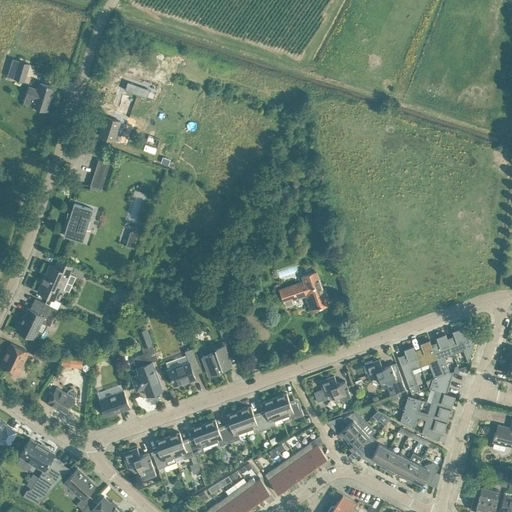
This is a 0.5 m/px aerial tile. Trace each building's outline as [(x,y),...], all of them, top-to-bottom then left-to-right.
[(14,78),(23,81),(29,63),(13,58),(10,66),(17,68),(14,78)] [(127,81),(125,89),(147,97),(150,89),(127,81)] [(47,108),(53,87),(40,82),(38,89),(29,86),(26,94),(36,97),(34,104),(47,108)] [(114,140),(120,121),(105,116),(99,135),(114,140)] [(168,166),(170,159),(162,156),(160,163),(168,166)] [(109,162),(98,159),(90,185),(91,185),(91,187),(90,187),(90,188),(97,189),(97,187),(101,189),(109,162)] [(93,209),(74,203),(71,213),(68,212),(67,212),(66,220),(68,220),(64,235),(82,241),(93,209)] [(130,231),(126,245),(134,248),(138,233),(130,231)] [(41,282),(37,291),(54,298),(63,279),(72,284),(76,276),(69,273),(73,266),(58,259),(55,266),(50,264),(46,273),(41,282)] [(238,268),(224,262),(222,268),(236,274),(238,268)] [(279,289),(284,302),(285,302),(286,307),(293,304),(291,299),(306,294),(307,299),(311,298),(314,308),(319,306),(319,307),(330,303),(325,290),(323,291),(316,271),(301,276),(303,281),(279,289)] [(50,325),(58,308),(49,304),(46,310),(33,303),(31,309),(28,307),(21,321),(19,320),(15,328),(34,337),(35,336),(36,337),(37,336),(39,331),(39,330),(38,330),(42,321),(50,325)] [(451,336),(447,337),(446,338),(452,352),(463,348),(466,357),(467,359),(468,358),(469,358),(477,335),(477,334),(476,333),(475,332),(474,332),(465,335),(461,327),(452,330),(454,336),(451,337),(451,336)] [(152,343),(146,328),(138,331),(143,346),(152,343)] [(452,352),(446,338),(447,337),(445,333),(436,336),(438,342),(433,343),(431,343),(442,374),(450,371),(444,355),(452,352)] [(231,364),(228,356),(234,354),(229,338),(222,340),(224,345),(215,348),(216,351),(202,356),(209,374),(219,370),(218,368),(222,366),(222,367),(231,364)] [(442,374),(431,343),(429,339),(420,342),(422,348),(417,349),(415,350),(414,350),(420,364),(428,361),(434,377),(442,374)] [(0,365),(17,373),(28,351),(11,343),(0,364),(0,365)] [(420,364),(414,350),(415,350),(413,345),(404,348),(406,354),(403,355),(403,354),(398,356),(411,392),(420,389),(412,367),(419,365),(420,364)] [(102,346),(102,354),(110,354),(110,346),(102,346)] [(46,360),(49,353),(37,347),(33,354),(46,360)] [(186,354),(166,362),(168,369),(174,385),(187,380),(187,381),(195,378),(191,367),(199,363),(193,347),(184,350),(186,354)] [(162,389),(152,361),(148,350),(132,356),(139,373),(131,376),(136,390),(144,387),(147,395),(162,389)] [(395,362),(390,364),(384,366),(381,365),(379,359),(365,364),(370,378),(372,378),(373,381),(377,382),(380,381),(381,383),(391,380),(396,393),(405,389),(395,362)] [(452,371),(450,371),(442,374),(434,377),(432,378),(432,379),(429,387),(429,388),(436,390),(432,403),(449,408),(450,405),(452,405),(455,396),(455,395),(446,393),(453,371),(452,371)] [(350,395),(345,380),(339,382),(336,381),(334,375),(320,380),(323,388),(314,392),(318,401),(329,397),(332,399),(335,398),(336,400),(350,395)] [(57,387),(47,402),(53,406),(55,404),(66,411),(75,397),(74,397),(76,394),(76,393),(76,391),(75,389),(73,388),(71,388),(69,388),(68,390),(66,392),(57,387)] [(130,407),(123,390),(99,398),(105,415),(120,410),(121,411),(130,407)] [(286,392),(274,397),(281,416),(289,413),(291,419),(304,414),(299,403),(298,404),(297,401),(291,403),(286,392)] [(451,408),(449,408),(432,403),(428,413),(419,410),(423,400),(408,395),(404,406),(405,406),(404,408),(404,409),(446,422),(445,421),(446,418),(448,418),(451,408)] [(281,416),(274,397),(262,401),(266,412),(260,414),(266,428),(276,425),(274,419),(281,416)] [(266,428),(260,414),(255,416),(251,405),(239,410),(246,429),(253,426),(255,432),(266,428)] [(446,422),(404,409),(403,411),(400,420),(400,421),(414,428),(414,427),(417,416),(426,419),(423,432),(422,432),(436,440),(437,440),(438,440),(439,439),(440,438),(441,434),(440,434),(441,431),(443,432),(446,422)] [(246,429),(239,410),(227,414),(231,425),(225,427),(230,441),(240,438),(238,432),(246,429)] [(377,410),(372,416),(378,421),(379,420),(384,424),(391,417),(377,410)] [(353,411),(331,425),(338,432),(337,433),(341,437),(342,436),(347,441),(361,427),(357,422),(358,421),(358,418),(357,416),(353,411)] [(230,441),(225,427),(219,429),(215,418),(203,423),(210,442),(218,439),(220,445),(230,441)] [(7,423),(0,419),(0,428),(3,430),(0,434),(0,440),(8,445),(16,431),(6,425),(7,423)] [(210,442),(203,423),(191,427),(195,438),(189,440),(194,454),(205,451),(202,445),(210,442)] [(494,431),(492,441),(494,441),(492,447),(504,450),(506,444),(511,445),(511,427),(498,424),(496,431),(494,431)] [(410,431),(400,426),(398,430),(408,435),(410,431)] [(373,440),(361,427),(347,441),(351,445),(350,447),(353,451),(354,450),(361,456),(373,440)] [(420,436),(410,431),(408,435),(418,440),(420,436)] [(194,454),(189,440),(183,442),(179,432),(167,436),(174,455),(176,461),(184,458),(194,454)] [(174,455),(167,436),(155,440),(159,451),(153,454),(158,468),(169,464),(176,461),(174,455)] [(431,441),(420,436),(418,440),(429,445),(431,441)] [(316,437),(310,442),(304,446),(317,464),(320,461),(326,467),(331,463),(319,445),(321,444),(316,437)] [(54,452),(31,438),(29,440),(27,441),(26,443),(26,445),(20,455),(43,469),(41,473),(32,487),(27,489),(24,494),(38,501),(70,467),(64,464),(52,457),(54,452)] [(381,462),(389,448),(373,440),(361,456),(370,461),(370,460),(374,463),(376,459),(381,462)] [(317,464),(304,446),(294,453),(309,473),(315,469),(314,466),(317,464)] [(137,447),(123,452),(128,467),(130,466),(131,469),(135,471),(138,470),(139,472),(142,479),(155,475),(153,467),(154,467),(148,452),(142,454),(139,453),(137,447)] [(390,471),(399,453),(389,448),(381,462),(387,465),(386,469),(390,471),(389,471),(390,471)] [(309,473),(294,453),(284,460),(297,478),(301,476),(303,477),(309,473)] [(409,458),(399,453),(390,471),(394,473),(396,470),(402,473),(409,458)] [(410,482),(419,463),(409,458),(402,473),(408,476),(406,479),(410,481),(410,482)] [(297,478),(284,460),(275,467),(289,487),(295,483),(294,480),(297,478)] [(424,466),(419,463),(410,482),(411,481),(414,483),(416,480),(422,483),(424,481),(429,484),(439,465),(432,462),(425,464),(424,466)] [(289,487),(275,467),(265,474),(278,492),(281,490),(283,491),(289,487)] [(95,484),(77,468),(64,482),(82,498),(76,504),(83,510),(93,499),(87,493),(95,484)] [(253,476),(247,480),(260,498),(263,496),(269,502),(274,498),(260,477),(255,481),(253,476)] [(260,498),(247,480),(237,487),(252,508),(258,503),(257,501),(260,498)] [(481,511),(487,487),(476,484),(470,508),(481,511)] [(245,511),(252,508),(237,487),(227,494),(239,511),(241,511),(244,510),(245,511)] [(493,511),(499,490),(487,487),(481,511),(484,511),(493,511)] [(354,507),(357,502),(336,489),(333,494),(338,500),(336,503),(349,511),(356,511),(358,510),(354,507)] [(239,511),(227,494),(218,501),(225,511),(239,511)] [(511,511),(511,498),(510,498),(510,495),(504,494),(500,510),(506,511),(505,511),(511,511)] [(97,503),(91,509),(93,511),(122,511),(124,510),(118,505),(116,507),(104,495),(97,503)] [(225,511),(218,501),(208,509),(210,511),(225,511)] [(349,511),(336,503),(334,506),(331,505),(327,511),(349,511)]
